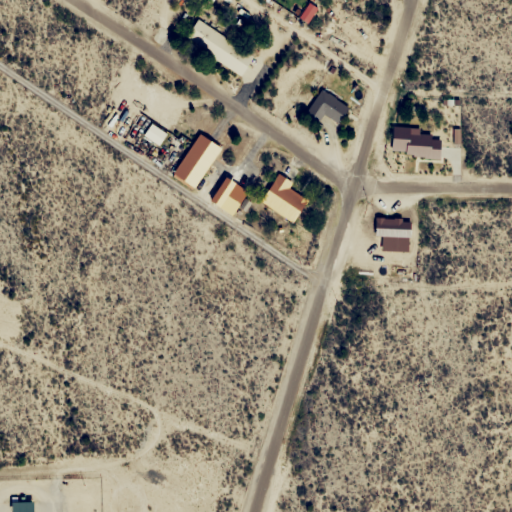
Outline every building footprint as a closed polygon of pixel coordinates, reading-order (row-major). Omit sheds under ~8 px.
[(182,40),(239,75),(251,55),(194,20),(182,40)] [(322,115),(335,125),(347,109),(320,90),(302,115),(315,125),(322,115)] [(218,149),(197,134),(169,175),(191,189),(218,149)] [(308,194),(274,175),(258,203),(292,222),(308,194)] [(7,511),(28,511),(29,503),(8,503),(7,511)]
